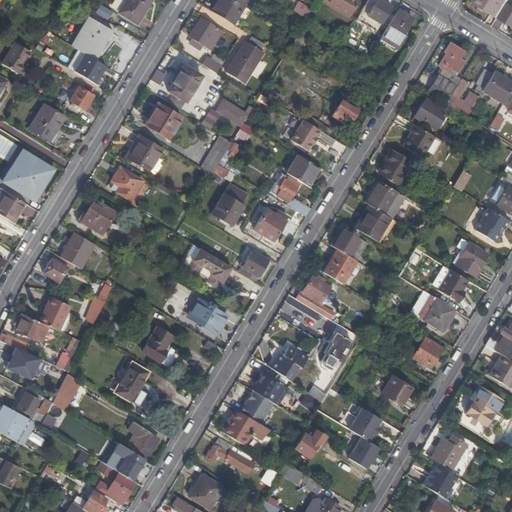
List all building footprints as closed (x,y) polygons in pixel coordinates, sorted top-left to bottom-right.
[(151,0),(126,0),(118,12),(135,23),(145,7),(146,8),(151,0)] [(216,2),(211,11),(233,25),(244,6),(243,5),(234,0),(221,0),(219,4),(216,2)] [(360,1),(358,0),(323,0),(322,2),(349,19),(360,1)] [(389,6),(378,0),(366,0),(357,15),(363,18),(365,14),(379,22),(389,6)] [(502,0),(483,0),(481,5),(494,13),(502,0)] [(304,17),(309,8),(297,2),(292,11),(304,17)] [(493,27),(500,32),(506,21),(511,24),(511,6),(509,4),(501,17),(500,17),(493,27)] [(98,7),(96,15),(108,19),(111,10),(98,7)] [(410,19),(395,10),(379,36),(396,46),(403,35),(401,33),(410,19)] [(88,17),(76,38),(86,42),(93,20),(88,17)] [(202,17),(190,37),(198,42),(194,48),(204,54),(208,48),(210,50),(222,31),(216,27),(202,17)] [(86,42),(76,38),(71,46),(84,54),(96,61),(113,32),(93,20),(86,42)] [(351,26),(343,39),(353,45),(356,41),(351,38),(356,29),(351,26)] [(289,48),(298,53),(317,65),(321,59),(301,47),(309,34),(300,28),(294,38),(289,48)] [(259,51),(263,44),(250,36),(247,42),(244,41),(225,73),(245,85),(265,54),(259,51)] [(113,42),(101,62),(110,68),(123,48),(113,42)] [(30,53),(14,43),(1,65),(17,75),(30,53)] [(443,69),(428,92),(446,103),(461,80),(455,76),(458,72),(464,63),(459,60),(460,58),(464,52),(450,43),(445,52),(447,53),(439,66),(443,69)] [(208,52),(201,65),(217,73),(224,60),(208,52)] [(96,61),(84,54),(73,71),(95,85),(106,67),(96,61)] [(178,73),(167,91),(185,102),(201,76),(182,64),(180,63),(175,71),(178,73)] [(165,89),(172,75),(157,67),(150,81),(165,89)] [(476,83),(484,88),(492,75),(484,70),(476,83)] [(484,88),(482,91),(503,104),(511,89),(511,81),(494,71),(492,75),(484,88)] [(461,80),(446,103),(467,116),(474,103),(478,97),(471,92),(464,103),(457,99),(467,82),(462,78),(461,80)] [(78,88),(69,102),(83,111),(92,97),(78,88)] [(249,115),(224,99),(216,112),(241,127),(249,115)] [(424,99),(413,117),(435,130),(446,112),(424,99)] [(158,104),(145,126),(167,139),(180,118),(158,104)] [(355,115),(337,105),(328,121),(341,129),(345,122),(349,125),(355,115)] [(43,106),(28,129),(47,141),(52,132),(54,133),(64,118),(43,106)] [(498,113),(490,125),(498,130),(505,118),(498,113)] [(307,152),(319,131),(299,120),(287,141),(307,152)] [(422,158),(434,137),(415,126),(407,139),(409,140),(404,148),(422,158)] [(494,133),(488,129),(481,141),(486,144),(494,133)] [(139,136),(134,144),(132,143),(124,157),(149,172),(161,150),(139,136)] [(201,168),(212,174),(213,172),(217,165),(225,153),(227,149),(231,143),(220,136),(201,168)] [(232,141),(231,143),(227,149),(231,152),(229,155),(235,160),(243,148),(232,141)] [(21,151),(11,167),(19,172),(20,169),(16,167),(25,154),(28,157),(29,156),(21,151)] [(411,162),(392,151),(381,169),(383,170),(380,175),(397,185),(411,162)] [(2,182),(26,197),(37,181),(44,186),(53,171),(29,156),(28,157),(25,154),(16,167),(20,169),(19,172),(11,167),(2,182)] [(297,155),(285,173),(305,185),(312,175),(314,177),(319,168),(297,155)] [(217,165),(213,172),(221,177),(225,169),(217,165)] [(111,182),(114,184),(119,187),(116,193),(130,201),(142,182),(119,169),(111,182)] [(463,170),(453,187),(460,191),(470,175),(463,170)] [(267,194),(305,217),(310,209),(293,199),(292,201),(288,199),(298,184),(281,173),(267,194)] [(498,178),(486,200),(495,205),(507,183),(498,178)] [(26,197),(34,202),(44,186),(37,181),(26,197)] [(367,204),(368,205),(384,215),(397,193),(378,181),(372,192),(374,193),(367,204)] [(119,187),(114,184),(110,189),(116,193),(119,187)] [(238,215),(242,207),(240,205),(246,194),(229,184),(210,214),(228,225),(235,213),(238,215)] [(511,190),(508,188),(497,206),(511,215),(511,190)] [(0,214),(12,222),(24,203),(20,200),(6,192),(0,200),(0,214)] [(384,215),(391,219),(405,197),(397,193),(384,215)] [(85,215),(81,212),(76,220),(101,235),(114,213),(102,206),(100,209),(92,204),(85,215)] [(367,214),(357,230),(377,242),(391,219),(384,215),(368,205),(364,212),(367,214)] [(503,231),(509,221),(488,208),(474,230),(494,242),(501,230),(503,231)] [(253,230),(273,241),(277,233),(280,235),(287,223),(286,222),(288,218),(277,211),(275,215),(265,209),(253,230)] [(330,246),(337,250),(356,262),(368,243),(341,228),(330,246)] [(94,244),(73,232),(59,257),(65,260),(80,269),(94,244)] [(453,263),(455,264),(469,242),(466,240),(453,263)] [(469,242),(455,264),(475,276),(488,254),(469,242)] [(231,268),(198,248),(187,267),(185,269),(197,276),(202,267),(211,272),(205,281),(218,289),(231,268)] [(323,272),(342,284),(356,262),(337,250),(323,272)] [(248,278),(253,281),(256,276),(257,277),(267,260),(251,251),(241,267),(251,273),(248,278)] [(59,257),(54,254),(42,273),(59,282),(67,268),(62,264),(65,260),(59,257)] [(451,269),(444,265),(432,284),(439,288),(451,269)] [(241,267),(238,272),(248,278),(251,273),(241,267)] [(468,280),(451,269),(439,288),(438,289),(459,302),(464,293),(461,292),(468,280)] [(316,311),(319,305),(330,287),(313,277),(303,293),(306,295),(302,302),(316,311)] [(101,289),(108,293),(111,288),(104,283),(101,289)] [(43,298),(44,291),(32,289),(31,296),(43,298)] [(432,297),(425,292),(412,314),(418,318),(432,297)] [(375,303),(380,307),(382,304),(385,299),(380,297),(375,303)] [(441,332),(454,310),(432,297),(418,318),(441,332)] [(85,319),(92,323),(101,306),(93,302),(85,319)] [(194,321),(204,304),(202,303),(191,319),(194,321)] [(55,329),(65,334),(67,328),(71,330),(79,309),(65,304),(63,308),(55,329)] [(215,333),(225,317),(204,304),(194,321),(199,323),(198,324),(215,334),(215,333)] [(322,315),(331,321),(335,315),(319,305),(316,311),(322,315)] [(32,338),(39,322),(23,315),(18,324),(21,326),(18,333),(32,338)] [(229,319),(225,317),(215,333),(219,336),(229,319)] [(490,337),(485,345),(503,355),(511,360),(511,324),(507,330),(502,328),(500,332),(504,335),(499,343),(490,337)] [(156,326),(141,354),(159,364),(167,351),(166,350),(173,337),(156,326)] [(326,354),(321,362),(321,365),(330,370),(336,360),(339,362),(351,342),(335,332),(328,343),(330,344),(324,353),(326,354)] [(1,333),(0,335),(0,341),(14,347),(27,353),(31,346),(1,333)] [(442,349),(424,339),(412,359),(430,369),(442,349)] [(74,359),(83,342),(77,340),(68,356),(74,359)] [(212,353),(216,346),(207,340),(203,347),(212,353)] [(27,353),(14,347),(5,367),(30,378),(39,359),(27,353)] [(288,348),(269,369),(290,384),(307,359),(299,354),(298,355),(288,348)] [(70,367),(74,359),(68,356),(67,355),(60,369),(67,372),(70,367)] [(509,387),(511,382),(511,360),(503,355),(490,376),(509,387)] [(132,364),(115,393),(130,402),(148,374),(132,364)] [(66,374),(75,380),(79,373),(70,367),(67,372),(66,374)] [(62,383),(57,391),(70,398),(79,382),(75,380),(66,374),(62,383)] [(248,390),(252,392),(272,404),(276,407),(286,391),(261,375),(256,383),(253,381),(248,390)] [(392,377),(382,394),(401,406),(411,389),(392,377)] [(312,386),(307,394),(320,404),(326,396),(312,386)] [(465,414),(486,426),(501,400),(479,387),(473,396),(475,397),(465,414)] [(30,421),(39,426),(51,403),(45,400),(39,412),(34,410),(37,405),(36,404),(38,400),(38,399),(39,397),(26,390),(16,409),(27,415),(30,415),(33,416),(30,421)] [(252,392),(239,414),(258,426),(272,404),(252,392)] [(51,403),(39,426),(44,428),(55,406),(51,403)] [(0,404),(0,433),(18,444),(30,421),(0,404)] [(362,409),(348,430),(361,438),(368,442),(381,420),(362,409)] [(239,414),(236,411),(228,423),(229,423),(223,434),(240,445),(248,433),(259,440),(265,430),(258,426),(239,414)] [(140,440),(132,453),(143,460),(145,461),(150,452),(146,449),(153,437),(135,425),(130,434),(140,440)] [(303,433),(294,449),(311,460),(315,452),(313,451),(317,444),(320,445),(324,438),(314,431),(311,435),(309,438),(303,433)] [(451,435),(447,442),(454,446),(458,439),(451,435)] [(146,449),(150,452),(157,439),(153,437),(146,449)] [(233,447),(219,438),(211,452),(210,451),(205,459),(214,463),(217,456),(226,460),(246,473),(252,464),(230,452),(233,447)] [(368,442),(361,438),(348,459),(366,470),(379,448),(368,442)] [(454,446),(447,442),(443,439),(431,458),(450,470),(466,444),(458,439),(454,446)] [(118,444),(104,465),(107,467),(115,472),(130,481),(143,460),(132,453),(118,444)] [(106,445),(98,460),(104,463),(112,449),(106,445)] [(0,484),(9,489),(11,484),(12,484),(14,480),(11,478),(16,467),(0,458),(0,468),(0,469),(0,470),(0,484)] [(277,474),(297,484),(303,474),(283,464),(277,474)] [(437,466),(424,487),(443,499),(457,477),(437,466)] [(94,490),(119,505),(123,498),(124,499),(133,483),(130,481),(115,472),(107,467),(102,475),(113,481),(109,488),(99,481),(94,490)] [(268,485),(274,471),(266,468),(260,482),(268,485)] [(511,478),(507,476),(499,489),(511,496),(511,478)] [(214,501),(222,489),(203,477),(190,498),(209,510),(214,501)] [(317,495),(322,486),(309,478),(304,487),(317,495)] [(226,491),(222,489),(214,501),(219,504),(226,491)] [(92,491),(81,509),(81,510),(84,511),(103,511),(104,511),(100,509),(105,500),(92,491)] [(271,511),(273,511),(277,501),(263,496),(259,508),(271,511)] [(200,511),(177,498),(172,506),(181,511),(200,511)] [(337,511),(339,508),(325,500),(317,511),(337,511)] [(452,511),(435,501),(428,511),(452,511)] [(84,511),(81,510),(71,503),(65,511),(84,511)]
